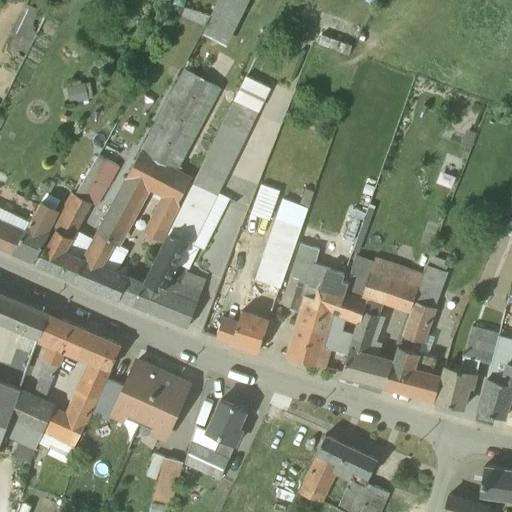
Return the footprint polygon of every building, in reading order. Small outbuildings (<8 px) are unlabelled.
[(225,44),(247,0),(217,0),(202,33),(225,44)] [(28,10),(13,38),(30,47),(44,18),(28,10)] [(30,47),(13,38),(7,50),(25,58),(30,47)] [(177,171),(221,89),(184,69),(140,151),(177,171)] [(269,88),(245,76),(223,122),(247,134),(258,112),(257,111),(269,88)] [(89,104),(86,86),(70,88),(72,106),(89,104)] [(247,134),(223,122),(193,181),(218,194),(247,134)] [(277,137),(271,153),(282,157),(295,127),(285,123),(279,138),(277,137)] [(106,159),(84,198),(91,203),(99,208),(104,202),(100,199),(124,156),(105,145),(98,155),(106,159)] [(177,171),(140,151),(127,175),(128,175),(148,186),(164,194),(178,202),(191,178),(177,171)] [(128,175),(97,234),(112,242),(117,244),(148,186),(128,175)] [(218,194),(193,181),(168,233),(185,241),(193,244),(218,194)] [(75,194),(56,228),(72,237),(91,203),(75,194)] [(178,202),(164,194),(157,209),(172,217),(179,202),(178,202)] [(254,278),(279,287),(308,208),(282,199),(254,278)] [(172,217),(157,209),(145,232),(160,240),(172,217)] [(29,222),(20,217),(13,229),(23,234),(29,223),(29,222)] [(29,222),(29,223),(23,234),(13,251),(33,261),(49,232),(29,222)] [(13,229),(0,223),(0,245),(13,251),(23,234),(13,229)] [(72,237),(56,228),(36,262),(62,274),(73,279),(81,259),(93,238),(83,233),(79,241),(72,237)] [(185,241),(168,233),(167,234),(169,235),(146,281),(145,280),(132,304),(132,305),(188,328),(188,326),(201,293),(176,283),(176,282),(169,280),(176,264),(174,264),(185,241)] [(97,234),(84,257),(82,256),(81,259),(73,279),(132,304),(141,286),(99,266),(112,242),(97,234)] [(185,241),(174,264),(176,264),(169,280),(176,282),(176,283),(201,293),(205,281),(185,273),(198,246),(193,244),(185,241)] [(319,249),(301,244),(292,277),(299,279),(308,281),(313,263),(315,264),(319,249)] [(392,253),(378,249),(374,258),(389,263),(392,253)] [(389,263),(374,258),(364,288),(362,294),(410,310),(423,274),(389,263)] [(308,281),(307,287),(319,291),(326,268),(315,264),(313,263),(308,281)] [(319,291),(307,287),(308,281),(299,279),(295,292),(305,295),(300,312),(296,324),(297,324),(288,356),(325,367),(331,349),(345,353),(351,334),(341,331),(343,322),(342,322),(344,318),(357,323),(357,324),(359,324),(363,310),(366,301),(360,299),(345,294),(348,283),(342,281),(344,274),(326,268),(319,291)] [(364,288),(348,283),(345,294),(360,299),(362,294),(364,288)] [(48,313),(0,292),(0,317),(24,328),(40,334),(48,313)] [(295,292),(290,309),(300,312),(305,295),(295,292)] [(379,306),(366,301),(363,310),(377,314),(379,306)] [(434,307),(416,301),(408,321),(427,328),(434,307)] [(377,314),(363,310),(359,324),(357,324),(341,375),(384,387),(393,360),(367,353),(370,342),(379,315),(377,314)] [(245,312),(242,311),(238,322),(224,317),(217,338),(258,352),(269,320),(268,320),(245,312)] [(89,331),(48,313),(40,334),(39,338),(51,343),(44,360),(45,360),(57,366),(65,349),(78,355),(89,331)] [(427,328),(408,321),(404,333),(423,340),(427,328)] [(484,330),(472,326),(464,355),(480,360),(479,361),(480,361),(486,338),(482,337),(484,330)] [(40,334),(24,328),(10,362),(11,363),(3,383),(20,389),(39,338),(40,334)] [(499,334),(484,330),(482,337),(486,338),(497,341),(499,334)] [(121,345),(89,331),(78,355),(91,361),(78,390),(96,398),(109,369),(110,369),(121,345)] [(393,360),(384,387),(435,400),(442,377),(412,369),(423,340),(404,333),(399,346),(398,345),(393,360)] [(497,341),(486,338),(480,361),(491,363),(496,345),(497,341)] [(460,370),(445,366),(436,401),(463,408),(469,387),(473,388),(479,361),(480,360),(464,355),(460,370)] [(57,366),(45,360),(39,376),(43,378),(51,381),(57,366)] [(124,386),(113,412),(139,424),(162,374),(135,362),(124,386)] [(502,381),(487,377),(477,410),(505,418),(511,397),(511,372),(506,370),(502,381)] [(188,386),(162,374),(139,424),(165,436),(188,386)] [(43,378),(34,400),(42,403),(51,381),(43,378)] [(124,386),(108,378),(93,411),(109,419),(113,412),(124,386)] [(3,383),(0,382),(0,443),(4,433),(19,393),(20,390),(3,383)] [(96,398),(78,390),(67,415),(84,424),(96,398)] [(34,400),(19,393),(4,433),(22,441),(35,448),(43,431),(53,409),(42,403),(34,400)] [(246,412),(220,400),(207,430),(206,431),(220,438),(235,444),(242,430),(239,428),(246,412)] [(66,415),(53,409),(43,431),(74,446),(84,424),(67,415),(66,415)] [(207,430),(196,426),(191,442),(213,452),(220,438),(206,431),(207,430)] [(377,460),(325,435),(316,452),(368,479),(377,460)] [(235,444),(220,438),(213,452),(228,459),(235,444)] [(35,448),(22,441),(17,450),(31,456),(35,448)] [(213,452),(191,442),(185,463),(220,478),(229,459),(213,452)] [(368,479),(316,452),(298,491),(320,501),(333,473),(350,481),(364,488),(366,484),(368,479)] [(164,457),(154,453),(146,475),(156,479),(164,457)] [(183,462),(164,457),(153,498),(171,503),(183,462)] [(511,470),(504,469),(502,468),(501,468),(487,466),(488,466),(485,465),(484,468),(485,468),(481,492),(480,494),(483,495),(483,494),(497,496),(497,497),(500,497),(511,498),(511,470)] [(364,488),(350,481),(338,509),(344,511),(361,511),(363,511),(381,511),(389,494),(366,484),(364,488)] [(488,511),(490,508),(448,495),(443,511),(488,511)]
